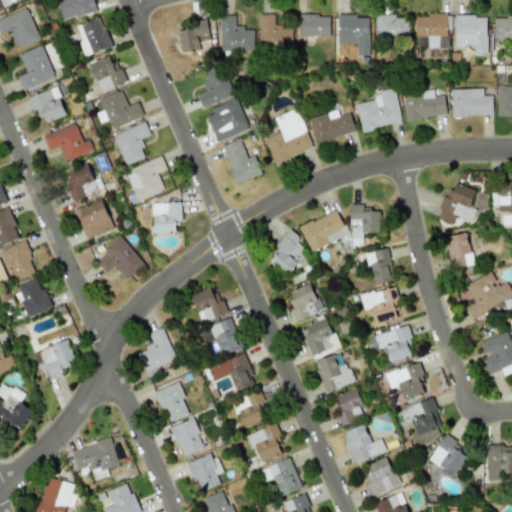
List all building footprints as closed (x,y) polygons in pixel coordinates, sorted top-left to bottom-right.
[(0,0),(0,8),(14,4),(13,0),(0,0)] [(62,0),(56,2),(62,20),(95,10),(91,0),(62,0)] [(0,17),(0,33),(9,30),(16,48),(38,39),(27,7),(0,17)] [(291,42),(291,29),(273,28),(274,14),(258,14),(258,41),(291,42)] [(298,36),(324,36),(324,14),(298,14),(298,36)] [(415,14),(415,47),(436,48),(436,36),(445,36),(446,15),(415,14)] [(235,15),(220,15),(219,50),(252,51),(253,29),(242,29),(242,26),(234,25),(235,15)] [(368,15),(337,15),(337,43),(356,44),(356,55),(368,55),(368,15)] [(486,15),(454,15),(453,46),(473,46),(473,53),(485,54),(486,15)] [(83,56),(110,46),(99,16),(75,25),(80,40),(77,41),(83,56)] [(375,16),(375,36),(408,36),(408,17),(375,16)] [(511,16),(493,16),(493,38),(508,38),(508,44),(511,44),(511,16)] [(178,51),(195,50),(194,47),(210,45),(208,22),(175,25),(178,51)] [(18,54),(25,72),(16,76),(21,89),(53,76),(40,44),(18,54)] [(125,82),(117,62),(111,64),(108,56),(88,63),(99,91),(125,82)] [(232,94),(221,67),(200,76),(206,89),(196,93),(201,107),(232,94)] [(27,97),(31,110),(39,107),(44,122),(65,114),(55,86),(27,97)] [(511,86),(497,86),(496,113),(511,113),(511,86)] [(401,122),(394,87),(378,90),(379,97),(354,102),(360,131),(401,122)] [(450,88),(450,116),(492,115),(491,95),(483,95),(483,88),(450,88)] [(110,128),(142,116),(137,102),(127,105),(120,89),(98,98),(110,128)] [(443,95),(433,96),(433,90),(402,92),(404,119),(445,115),(443,95)] [(210,128),(216,141),(248,128),(236,98),(215,107),(221,123),(210,128)] [(263,138),(273,163),(311,147),(295,107),(273,117),(279,132),(263,138)] [(315,144),(355,132),(349,112),(338,116),(336,109),(307,118),(315,144)] [(139,138),(148,134),(144,122),(112,134),(123,165),(143,157),(140,149),(143,148),(139,138)] [(41,134),(46,149),(58,146),(62,160),(92,151),(88,139),(81,142),(75,123),(41,134)] [(220,145),(235,184),(261,174),(254,155),(246,158),(239,138),(220,145)] [(124,171),(136,201),(163,190),(156,173),(165,169),(160,156),(124,171)] [(66,171),(72,187),(67,189),(71,201),(97,192),(87,164),(66,171)] [(474,190),(454,184),(450,198),(442,195),(435,218),(451,223),(453,216),(471,221),(474,210),(468,208),(474,190)] [(113,227),(100,199),(73,210),(85,239),(113,227)] [(174,232),(174,223),(180,223),(180,202),(151,203),(152,232),(174,232)] [(362,245),(361,232),(378,232),(378,206),(349,207),(349,245),(362,245)] [(8,207),(0,209),(0,243),(18,238),(8,207)] [(310,252),(327,244),(323,235),(343,227),(335,210),(298,226),(310,252)] [(328,242),(346,235),(343,228),(325,235),(328,242)] [(275,246),(278,249),(268,262),(286,275),(295,263),(303,270),(312,258),(293,245),(299,237),(288,229),(275,246)] [(472,263),(463,232),(443,237),(453,269),(472,263)] [(143,263),(119,235),(101,249),(104,253),(95,261),(105,272),(113,265),(125,279),(143,263)] [(0,250),(13,281),(34,272),(28,259),(31,258),(24,240),(0,250)] [(391,280),(385,248),(366,252),(372,284),(391,280)] [(464,285),(473,302),(464,306),(471,318),(511,295),(511,293),(506,282),(498,286),(490,270),(464,285)] [(19,293),(16,294),(25,317),(49,308),(36,275),(16,283),(19,293)] [(296,321),(321,311),(310,283),(285,293),(296,321)] [(226,313),(215,284),(189,294),(199,322),(226,313)] [(362,310),(371,308),(375,323),(400,316),(392,286),(358,295),(362,310)] [(242,347),(229,316),(209,325),(222,355),(242,347)] [(311,358),(338,348),(327,318),(299,327),(311,358)] [(386,331),(385,327),(372,331),(376,348),(385,346),(389,362),(412,355),(405,326),(386,331)] [(147,332),(151,346),(138,350),(144,370),(174,360),(163,327),(147,332)] [(478,341),(484,356),(481,357),(487,374),(500,369),(502,375),(511,371),(511,343),(511,344),(506,331),(478,341)] [(48,374),(75,364),(66,339),(32,352),(39,370),(45,367),(48,374)] [(255,383),(242,352),(206,367),(212,381),(228,374),(235,391),(255,383)] [(324,392),(350,383),(338,352),(313,362),(324,392)] [(384,373),(388,388),(398,385),(402,399),(426,391),(417,363),(384,373)] [(0,417),(20,430),(31,410),(19,403),(24,394),(2,381),(0,384),(0,417)] [(153,391),(165,422),(189,414),(177,382),(153,391)] [(343,425),(362,418),(358,406),(362,404),(356,387),(332,396),(343,425)] [(265,420),(257,394),(234,401),(241,427),(265,420)] [(414,445),(439,437),(435,426),(441,424),(431,397),(399,409),(403,422),(411,419),(416,433),(410,435),(414,445)] [(202,449),(194,419),(171,425),(180,456),(202,449)] [(280,453),(277,445),(282,443),(273,423),(243,435),(249,449),(254,447),(260,461),(280,453)] [(342,432),(355,463),(385,450),(380,438),(370,442),(362,424),(342,432)] [(428,457),(452,475),(468,453),(443,435),(428,457)] [(117,465),(110,438),(70,449),(75,470),(88,466),(92,480),(108,476),(105,468),(117,465)] [(510,481),(510,459),(511,459),(511,445),(485,445),(484,480),(510,481)] [(215,474),(220,472),(212,452),(186,463),(198,492),(219,483),(215,474)] [(371,481),(366,482),(370,495),(398,486),(388,456),(365,464),(371,481)] [(264,481),(272,477),(280,495),(300,487),(288,457),(259,469),(264,481)] [(73,484),(47,477),(38,507),(39,511),(64,511),(65,508),(72,506),(74,499),(72,489),(73,484)] [(137,511),(128,483),(106,490),(111,505),(102,508),(103,511),(137,511)] [(202,497),(206,511),(233,511),(231,504),(226,506),(222,491),(202,497)] [(372,502),(375,511),(407,511),(400,492),(372,502)] [(282,501),(285,511),(309,511),(304,494),(282,501)]
